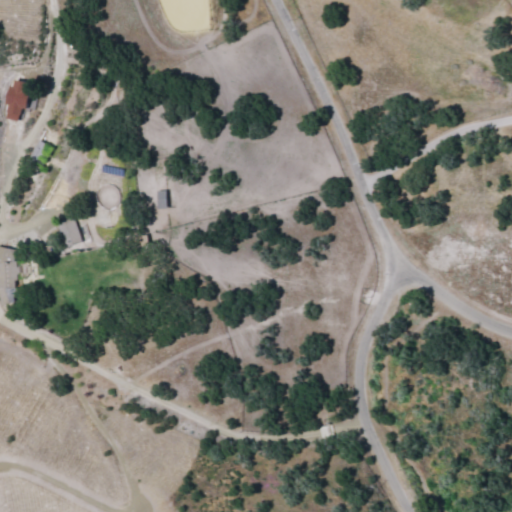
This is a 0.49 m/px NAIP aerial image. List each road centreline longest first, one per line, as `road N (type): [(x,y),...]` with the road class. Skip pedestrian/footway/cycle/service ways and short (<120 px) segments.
road 1 (residential): [(274,0),(374,212),(409,264),(474,315),(511,328)]
road 2 (residential): [(360,413),(358,344),(384,289),(409,264)]
